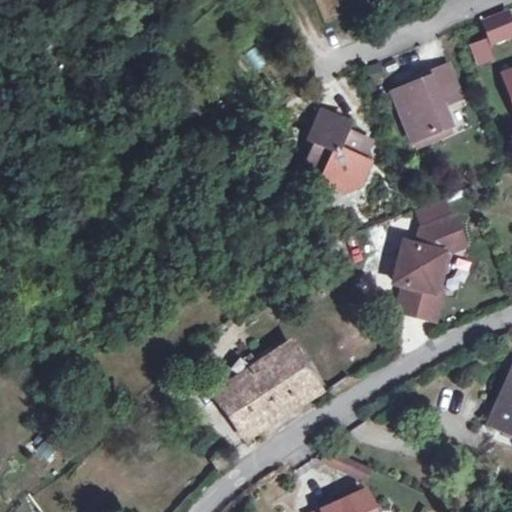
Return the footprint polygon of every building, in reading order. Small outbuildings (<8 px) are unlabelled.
[(488,43),(511,38),(511,9),(483,14),(488,43)] [(488,38),(470,41),(475,63),(493,60),(488,38)] [(458,98),(446,65),(427,72),(429,77),(392,93),(411,140),(448,126),(440,106),(458,98)] [(309,151),(305,161),(314,166),(312,170),(321,174),(318,182),(340,191),(359,183),(368,162),(361,159),(365,150),(357,146),(361,137),(345,129),(348,123),(319,110),(307,138),(321,145),(318,149),(313,148),(309,151)] [(369,141),(361,137),(357,146),(365,150),(369,141)] [(303,165),(312,170),(314,166),(305,161),(303,165)] [(397,309),(434,318),(440,291),(433,290),(442,252),(463,244),(452,215),(420,228),(415,245),(403,242),(393,281),(403,284),(397,309)] [(494,336),(499,348),(511,343),(511,340),(508,331),(494,336)] [(286,346),(213,393),(245,438),(315,392),(286,346)] [(511,367),(488,424),(511,434),(511,367)] [(44,460),(58,451),(49,437),(36,446),(44,460)] [(328,446),(320,460),(362,482),(370,468),(328,446)] [(217,471),(229,462),(222,451),(209,460),(217,471)] [(372,511),(362,490),(315,511),(372,511)]
